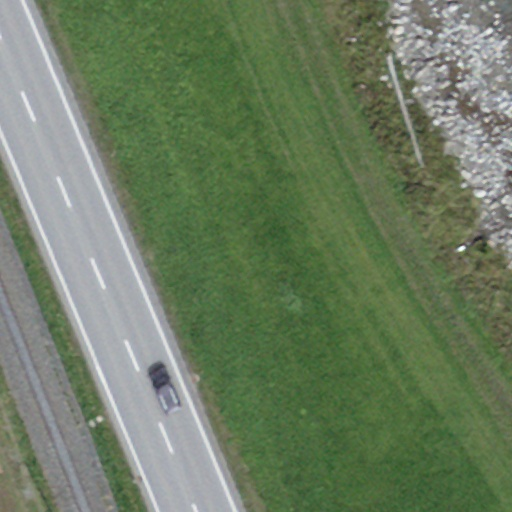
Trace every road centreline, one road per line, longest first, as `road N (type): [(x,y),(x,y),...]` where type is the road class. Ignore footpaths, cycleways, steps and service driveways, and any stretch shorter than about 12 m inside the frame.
road 1 (primary): [(0,49),(192,511)]
road 2 (track): [(511,398),(427,275),(293,0)]
